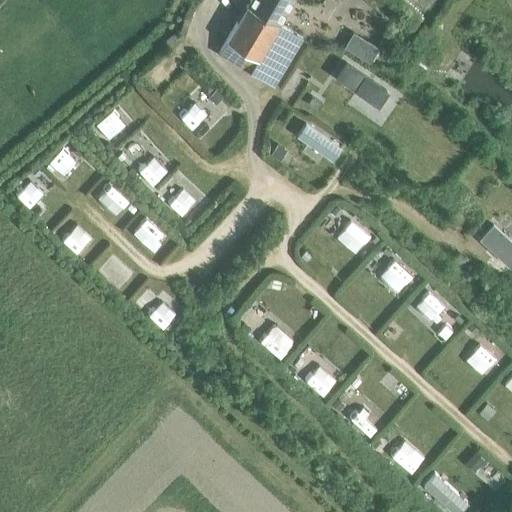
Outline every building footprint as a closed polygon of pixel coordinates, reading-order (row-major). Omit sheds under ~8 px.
[(251,0),(249,5),(280,23),(293,0),(251,0)] [(278,27),(280,23),(249,5),(236,25),(219,54),(274,87),(301,40),(278,27)] [(325,64),(362,90),(372,77),(334,51),(325,64)] [(176,83),(185,75),(168,57),(142,80),(150,89),(167,73),(176,83)] [(268,140),(279,147),(298,119),(287,112),(268,140)]
